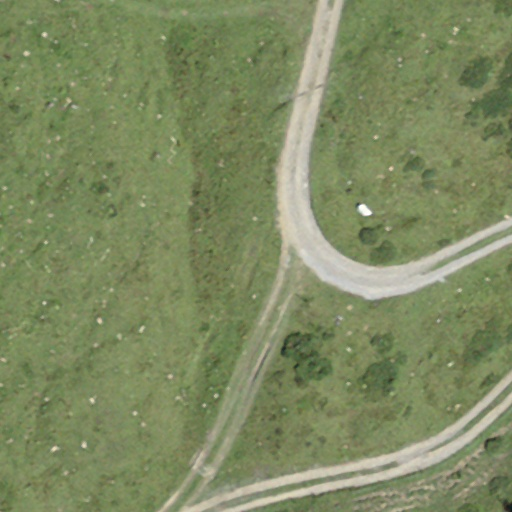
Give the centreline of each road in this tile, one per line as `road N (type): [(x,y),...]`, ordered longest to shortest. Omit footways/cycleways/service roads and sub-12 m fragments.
road 1 (track): [(511,240),(320,230),(300,151),(340,0)]
road 2 (track): [(320,230),(167,501),(146,511)]
